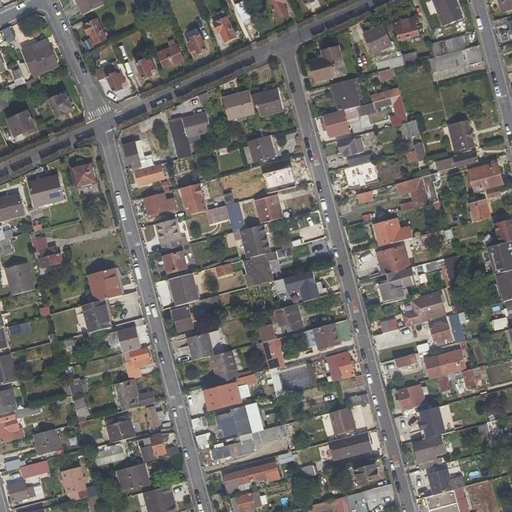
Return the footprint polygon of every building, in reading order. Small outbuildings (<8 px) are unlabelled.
[(76,0),(84,16),(104,6),(101,0),(76,0)] [(277,16),(278,18),(288,13),(284,4),(287,3),(285,0),(269,0),(275,12),(272,13),(274,17),(277,16)] [(432,0),(442,26),(462,19),(454,0),(432,0)] [(511,8),(511,0),(498,0),(501,0),(503,4),(510,2),(511,9),(511,8)] [(221,31),(226,41),(236,36),(224,10),(217,13),(220,21),(215,24),(219,32),(221,31)] [(194,19),(200,31),(206,28),(200,17),(194,19)] [(400,41),(418,36),(413,18),(395,23),(400,41)] [(92,35),(96,44),(105,41),(104,39),(106,38),(105,36),(103,37),(96,21),(85,26),(89,36),(92,35)] [(10,26),(2,30),(8,44),(15,40),(10,26)] [(373,54),(391,45),(383,27),(365,36),(373,54)] [(198,53),(199,54),(207,50),(201,35),(192,39),(193,42),(188,44),(192,52),(194,51),(195,54),(198,53)] [(469,48),(466,35),(437,43),(440,55),(469,48)] [(437,43),(430,45),(434,57),(440,55),(437,43)] [(480,66),(484,65),(479,45),(469,48),(440,55),(434,57),(427,59),(431,73),(469,63),(469,65),(480,63),(480,66)] [(23,51),(35,77),(58,67),(48,46),(33,52),(31,47),(23,51)] [(158,54),(166,69),(183,61),(177,46),(164,52),(163,50),(160,51),(161,54),(158,54)] [(323,52),(324,59),(311,63),(316,82),(345,74),(339,48),(323,52)] [(418,61),(415,52),(402,56),(404,65),(418,61)] [(137,64),(144,79),(153,76),(152,73),(156,71),(151,61),(148,62),(146,60),(137,64)] [(108,77),(115,93),(127,87),(116,62),(96,72),(100,81),(108,77)] [(25,63),(19,66),(20,69),(24,77),(25,80),(30,77),(25,63)] [(393,78),(390,68),(379,72),(381,82),(393,78)] [(13,72),(16,81),(24,77),(20,69),(13,72)] [(47,80),(45,75),(38,78),(40,84),(47,80)] [(361,99),(356,78),(331,84),(338,112),(361,106),(360,99),(361,99)] [(399,88),(370,96),(372,103),(392,98),(400,95),(399,88)] [(263,116),(282,111),(277,90),(253,97),(255,106),(259,105),(263,116)] [(229,120),(255,113),(250,91),(240,93),(241,97),(224,101),(229,120)] [(51,101),(58,117),(73,110),(65,95),(51,101)] [(402,103),(400,95),(392,98),(394,105),(397,117),(390,118),(392,127),(401,125),(408,123),(402,103)] [(324,131),(329,130),(331,136),(349,132),(346,121),(368,115),(367,111),(394,105),(392,98),(372,103),(361,106),(338,112),(325,115),(327,123),(323,124),(324,131)] [(9,121),(16,136),(35,127),(28,112),(9,121)] [(207,113),(169,123),(178,159),(192,155),(187,137),(211,131),(207,113)] [(411,137),(418,136),(415,121),(408,123),(411,137)] [(456,152),(474,147),(467,121),(449,126),(456,152)] [(380,122),(362,128),(363,134),(382,129),(380,122)] [(405,138),(411,137),(408,123),(401,125),(405,138)] [(274,156),(269,136),(262,137),(249,141),(254,161),(274,156)] [(359,138),(339,143),(341,153),(345,152),(346,157),(363,152),(359,138)] [(143,148),(137,150),(135,142),(123,146),(129,169),(141,166),(139,158),(145,156),(143,148)] [(420,143),(414,145),(415,150),(418,161),(425,159),(420,143)] [(405,153),(409,170),(412,169),(419,167),(418,161),(415,150),(405,153)] [(438,171),(479,161),(477,152),(435,162),(438,171)] [(373,154),(348,160),(349,167),(374,160),(373,154)] [(178,168),(186,167),(183,159),(176,161),(178,168)] [(176,169),(174,162),(161,165),(163,173),(176,169)] [(77,188),(97,183),(92,163),(72,168),(77,188)] [(161,165),(161,164),(135,171),(138,184),(164,177),(163,173),(161,165)] [(281,174),(277,175),(274,164),(249,170),(254,192),(283,184),(281,174)] [(484,170),(471,174),(476,193),(484,191),(486,190),(503,186),(497,166),(489,169),(488,167),(483,168),(484,170)] [(363,167),(346,171),(352,195),(369,191),(363,167)] [(422,177),(420,171),(419,167),(412,169),(414,179),(422,177)] [(431,175),(428,169),(420,171),(422,177),(431,175)] [(434,182),(437,181),(435,174),(431,175),(422,177),(429,205),(439,202),(434,182)] [(35,206),(63,199),(58,176),(29,184),(35,206)] [(422,177),(414,179),(395,185),(398,196),(411,193),(413,201),(400,204),(402,212),(429,205),(422,177)] [(188,215),(205,211),(207,210),(200,184),(181,190),(188,215)] [(488,198),(505,193),(503,186),(486,190),(488,198)] [(373,199),(371,191),(357,195),(359,202),(373,199)] [(0,220),(23,215),(18,194),(0,199),(0,220)] [(145,199),(149,214),(152,214),(157,212),(176,208),(174,198),(165,200),(164,194),(145,199)] [(261,223),(283,218),(277,195),(255,201),(261,223)] [(470,205),(473,222),(490,218),(485,201),(470,205)] [(249,226),(241,228),(235,203),(234,203),(226,205),(230,219),(234,233),(241,231),(250,228),(249,226)] [(208,225),(230,219),(226,205),(207,210),(205,211),(208,225)] [(32,213),(32,208),(28,209),(32,223),(40,221),(38,211),(32,213)] [(182,238),(177,218),(154,224),(159,244),(162,243),(163,251),(189,244),(187,237),(182,238)] [(511,218),(495,224),(501,245),(511,241),(511,218)] [(396,219),(375,225),(380,246),(412,237),(410,228),(399,231),(396,219)] [(9,222),(0,224),(0,241),(11,238),(13,238),(9,222)] [(271,252),(264,225),(250,228),(241,231),(247,259),(252,257),(271,252)] [(41,236),(36,238),(34,232),(29,233),(34,252),(40,251),(42,258),(58,254),(56,246),(44,249),(41,236)] [(14,240),(12,240),(11,238),(0,241),(0,255),(14,252),(13,245),(15,244),(14,240)] [(511,241),(501,245),(500,245),(488,248),(495,274),(511,269),(511,241)] [(381,258),(378,259),(382,275),(384,275),(409,268),(403,246),(379,253),(381,258)] [(168,275),(188,270),(184,251),(163,256),(168,275)] [(245,262),(247,273),(245,274),(248,287),(263,284),(260,273),(266,271),(263,264),(267,263),(266,261),(278,258),(276,251),(271,252),(252,257),(252,260),(245,262)] [(46,268),(64,263),(61,254),(58,254),(42,258),(38,259),(40,268),(38,269),(41,279),(41,281),(45,280),(44,276),(48,275),(46,268)] [(464,283),(457,256),(444,259),(445,266),(451,286),(464,283)] [(426,264),(428,271),(445,266),(444,259),(426,264)] [(5,269),(12,295),(35,289),(28,263),(5,269)] [(217,277),(233,273),(231,263),(214,267),(217,277)] [(104,300),(123,295),(116,268),(88,276),(96,303),(104,300)] [(386,280),(379,283),(384,304),(404,298),(402,289),(414,285),(410,268),(409,268),(384,275),(386,280)] [(511,299),(511,269),(495,274),(502,302),(511,299)] [(317,284),(313,270),(274,280),(278,294),(302,287),(306,302),(329,296),(327,288),(324,289),(322,282),(317,284)] [(199,300),(191,273),(169,279),(176,306),(193,301),(199,300)] [(37,288),(43,287),(41,281),(41,279),(35,280),(37,288)] [(196,311),(222,304),(220,295),(199,300),(193,301),(196,311)] [(417,314),(405,317),(408,327),(419,324),(444,317),(438,296),(413,302),(417,314)] [(111,328),(104,300),(96,303),(82,306),(90,333),(111,328)] [(256,303),(259,313),(269,310),(266,300),(256,303)] [(494,300),(462,308),(463,312),(495,304),(494,300)] [(288,331),(304,327),(298,304),(276,310),(280,326),(287,324),(288,331)] [(178,333),(194,329),(190,307),(172,312),(178,333)] [(44,316),(50,314),(49,308),(42,309),(44,316)] [(258,318),(260,326),(267,324),(264,316),(258,318)] [(311,328),(336,322),(335,316),(310,322),(311,328)] [(395,319),(381,323),(383,333),(397,330),(398,329),(395,319)] [(327,348),(341,344),(336,324),(312,330),(315,339),(319,353),(328,350),(327,348)] [(446,344),(446,346),(453,345),(447,324),(431,328),(436,346),(446,344)] [(116,346),(120,345),(123,353),(141,348),(136,327),(117,332),(119,339),(114,341),(116,346)] [(261,330),(264,340),(275,338),(272,327),(261,330)] [(307,341),(315,339),(312,330),(304,332),(307,341)] [(399,338),(397,330),(383,333),(382,333),(384,341),(399,338)] [(55,333),(49,334),(51,343),(58,341),(55,333)] [(209,333),(187,339),(193,361),(209,357),(215,355),(209,333)] [(71,345),(74,345),(72,338),(60,341),(63,355),(69,354),(68,350),(71,349),(71,345)] [(280,367),(273,340),(262,342),(265,353),(270,370),(276,368),(280,367)] [(51,343),(54,354),(61,353),(58,341),(51,343)] [(258,354),(265,353),(262,342),(255,344),(258,354)] [(139,368),(151,364),(147,347),(141,348),(123,353),(130,381),(132,380),(135,380),(142,378),(139,368)] [(233,380),(238,378),(232,351),(215,355),(209,357),(217,384),(233,380)] [(446,375),(454,373),(466,370),(461,351),(425,360),(430,380),(446,375)] [(334,381),(354,376),(348,352),(327,358),(334,381)] [(0,356),(0,386),(17,381),(10,354),(0,356)] [(410,356),(397,360),(396,360),(398,368),(418,363),(415,354),(410,356)] [(486,379),(483,366),(472,369),(466,370),(454,373),(455,379),(463,377),(465,388),(476,386),(475,381),(486,379)] [(58,371),(61,380),(67,378),(65,368),(58,371)] [(65,368),(67,378),(68,381),(74,380),(71,368),(65,368)] [(275,390),(281,389),(276,368),(270,370),(273,381),(275,390)] [(267,383),(273,381),(270,370),(264,371),(267,383)] [(246,376),(249,385),(257,383),(254,374),(246,376)] [(355,387),(365,384),(363,375),(352,378),(355,387)] [(244,386),(242,377),(238,378),(233,380),(235,389),(244,386)] [(74,383),(74,380),(68,381),(72,396),(84,393),(81,381),(74,383)] [(114,385),(122,411),(140,407),(137,398),(132,380),(130,381),(114,385)] [(68,381),(62,383),(66,398),(70,396),(72,396),(68,381)] [(403,410),(426,404),(420,385),(397,391),(403,410)] [(206,392),(211,410),(228,405),(223,387),(206,392)] [(277,397),(283,396),(281,389),(275,390),(277,397)] [(12,390),(0,392),(0,414),(17,410),(12,390)] [(140,397),(142,406),(156,402),(153,391),(139,395),(140,397)] [(358,395),(348,398),(350,407),(370,402),(368,394),(358,396),(358,395)] [(59,405),(72,402),(70,396),(66,398),(57,400),(59,405)] [(84,397),(74,401),(79,423),(87,421),(86,417),(90,415),(84,397)] [(264,430),(256,403),(231,409),(232,413),(216,417),(220,431),(222,431),(224,438),(238,434),(238,436),(264,430)] [(39,405),(17,410),(0,414),(0,438),(2,444),(25,437),(23,427),(19,428),(16,419),(40,412),(40,410),(39,405)] [(148,426),(150,433),(161,430),(159,420),(163,419),(161,412),(157,413),(155,407),(146,409),(147,416),(145,417),(145,422),(148,421),(150,425),(148,426)] [(336,434),(356,429),(358,435),(368,433),(370,432),(367,423),(355,426),(351,413),(350,407),(330,412),(336,434)] [(435,409),(435,407),(402,416),(407,433),(420,430),(419,423),(437,418),(437,420),(445,418),(442,407),(435,409)] [(106,421),(112,443),(135,437),(130,414),(106,421)] [(206,421),(205,416),(192,419),(194,431),(204,428),(202,422),(206,421)] [(477,426),(481,443),(491,440),(487,424),(477,426)] [(284,425),(264,430),(238,436),(234,438),(236,446),(230,447),(230,446),(224,447),(223,443),(215,445),(216,449),(211,450),(214,460),(231,455),(232,457),(255,451),(254,445),(252,440),(260,438),(261,443),(287,437),(284,425)] [(448,425),(425,430),(427,438),(450,432),(448,425)] [(38,456),(61,450),(56,429),(33,435),(38,456)] [(372,450),(368,433),(358,435),(328,443),(333,460),(372,450)] [(145,447),(141,449),(144,464),(179,454),(177,447),(165,450),(162,434),(143,439),(145,447)] [(208,444),(205,434),(196,436),(199,447),(208,444)] [(417,460),(424,458),(436,455),(448,452),(444,435),(420,441),(420,443),(412,446),(417,460)] [(91,441),(84,443),(86,450),(93,448),(91,441)] [(107,447),(106,445),(93,448),(98,466),(124,459),(121,444),(107,447)] [(281,464),(294,461),(292,452),(279,455),(281,464)] [(418,464),(419,470),(441,464),(439,458),(437,459),(425,462),(418,464)] [(6,464),(7,471),(20,467),(22,467),(20,460),(6,464)] [(20,467),(23,479),(51,472),(48,460),(22,467),(20,467)] [(223,477),(228,493),(238,490),(237,486),(248,483),(266,478),(267,482),(280,478),(276,463),(223,477)] [(123,491),(149,484),(144,464),(118,471),(123,491)] [(359,483),(379,478),(376,464),(355,469),(359,483)] [(299,480),(307,478),(315,475),(313,465),(296,470),(299,480)] [(74,501),(90,497),(98,495),(96,486),(88,488),(82,467),(62,472),(68,493),(72,493),(74,501)] [(427,474),(433,495),(452,489),(446,469),(427,474)] [(292,481),(295,493),(302,491),(300,485),(299,480),(292,481)] [(25,481),(8,486),(9,488),(11,496),(12,502),(36,496),(34,486),(27,488),(25,481)] [(239,492),(249,489),(248,483),(237,486),(238,490),(239,492)] [(363,492),(365,501),(393,493),(391,484),(363,492)] [(176,511),(170,486),(144,492),(149,511),(176,511)] [(460,511),(470,511),(466,497),(464,497),(461,487),(454,489),(460,511)] [(460,511),(454,489),(452,489),(433,495),(425,497),(429,511),(460,511)] [(233,511),(236,511),(262,505),(258,491),(230,499),(233,511)] [(224,493),(212,496),(214,502),(225,499),(224,493)] [(102,511),(101,504),(98,495),(90,497),(94,511),(102,511)] [(350,511),(346,497),(334,499),(337,508),(337,511),(350,511)] [(312,505),(313,511),(318,511),(337,508),(334,499),(312,505)]
